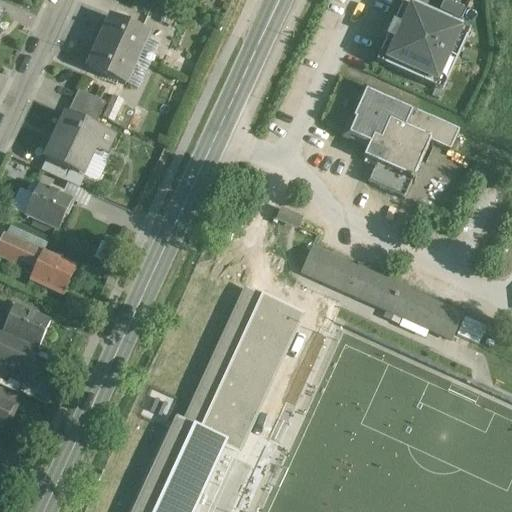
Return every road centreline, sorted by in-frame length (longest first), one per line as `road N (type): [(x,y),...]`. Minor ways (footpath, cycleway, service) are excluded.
road 1 (secondary): [(46,511),(282,0)]
road 2 (residential): [(0,135),(61,0)]
